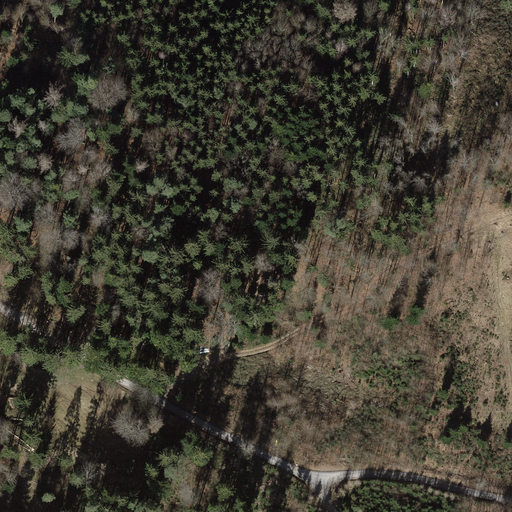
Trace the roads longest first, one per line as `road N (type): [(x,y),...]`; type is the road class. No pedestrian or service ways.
road 1 (track): [(0,306),(317,479),(398,475),(511,501)]
road 2 (track): [(158,396),(212,359),(291,340),(357,303),(383,277),(485,234)]
road 3 (track): [(0,371),(24,464),(48,511)]
